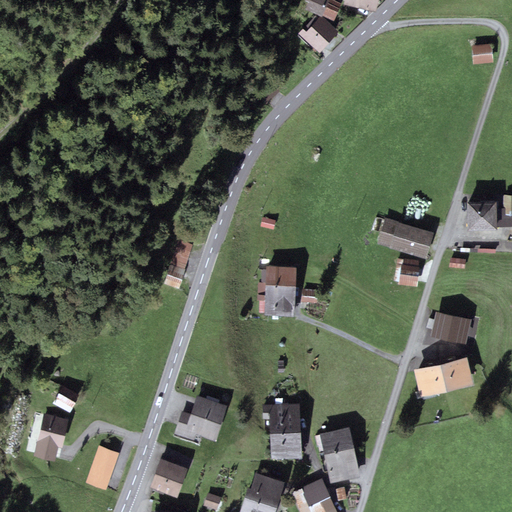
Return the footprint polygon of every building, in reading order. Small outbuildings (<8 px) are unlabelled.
[(309,0),(306,7),(333,17),(339,0),(309,0)] [(347,0),(347,3),(372,8),(373,0),(347,0)] [(298,35),(315,51),(335,29),(325,19),(324,20),(318,14),(303,29),(298,35)] [(473,48),(474,63),(490,61),(489,47),(473,48)] [(256,93),(266,103),(278,90),(268,81),(256,93)] [(188,203),(195,205),(198,197),(192,195),(188,203)] [(468,201),(469,227),(496,227),(495,201),(468,201)] [(376,216),(372,230),(382,233),(380,241),(424,254),(430,233),(376,216)] [(261,225),(273,228),(274,220),(263,218),(261,225)] [(177,247),(190,251),(192,244),(179,240),(177,247)] [(175,253),(187,257),(190,251),(177,247),(175,253)] [(173,259),(185,263),(187,257),(175,253),(173,259)] [(401,280),(400,283),(414,285),(418,261),(398,258),(395,279),(401,280)] [(451,258),(450,265),(464,267),(465,259),(451,258)] [(170,265),(183,269),(185,263),(173,259),(170,265)] [(169,271),(182,275),(183,269),(170,265),(171,266),(169,271)] [(262,269),(262,282),(291,283),(291,266),(269,265),(269,270),(262,269)] [(167,277),(180,281),(182,275),(169,271),(167,277)] [(165,283),(178,287),(180,281),(167,277),(165,283)] [(259,282),(258,294),(291,296),(291,283),(262,282),(259,282)] [(308,300),(315,301),(316,291),(304,289),(302,301),(301,301),(301,303),(308,304),(308,300)] [(260,311),(290,313),(291,296),(258,294),(258,300),(260,300),(260,311)] [(439,312),(434,332),(459,338),(464,318),(439,312)] [(429,317),(426,326),(432,328),(434,319),(429,317)] [(418,370),(423,390),(469,379),(464,359),(447,363),(447,360),(434,363),(435,366),(418,370)] [(78,389),(66,382),(64,386),(77,392),(78,389)] [(77,394),(76,394),(77,392),(64,386),(56,403),(69,409),(77,394)] [(199,399),(192,420),(182,417),(177,431),(188,434),(190,426),(212,434),(221,407),(199,399)] [(271,417),(272,430),(297,429),(295,404),(287,404),(287,402),(283,403),(283,405),(263,406),(264,417),(271,417)] [(53,456),(56,443),(60,444),(65,419),(45,415),(36,453),(53,456)] [(321,452),(327,451),(350,446),(345,428),(317,435),(321,452)] [(273,454),(298,453),(297,429),(272,430),(273,454)] [(356,474),(350,446),(327,451),(321,452),(320,452),(324,469),(331,468),(333,477),(338,478),(356,474)] [(116,454),(100,449),(89,480),(105,486),(116,454)] [(182,469),(162,462),(153,489),(162,493),(164,486),(175,490),(182,469)] [(252,489),(249,488),(247,496),(274,504),(281,481),(267,477),(268,474),(264,473),(263,475),(257,474),(252,489)] [(302,489),(306,499),(324,491),(320,481),(303,488),(302,489)] [(336,488),(338,499),(346,497),(344,487),(336,488)] [(292,493),(300,511),(305,511),(311,509),(306,499),(302,489),(292,493)] [(311,509),(312,509),(329,501),(324,491),(306,499),(311,509)] [(206,504),(215,507),(218,497),(209,494),(206,504)] [(270,511),(274,504),(247,496),(243,509),(251,511),(270,511)] [(313,511),(333,511),(329,501),(312,509),(313,511)]
